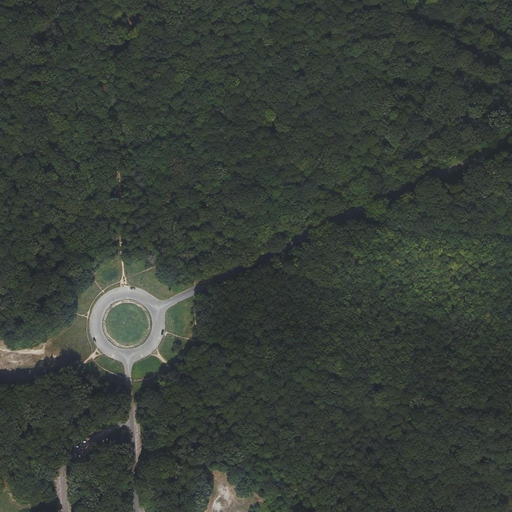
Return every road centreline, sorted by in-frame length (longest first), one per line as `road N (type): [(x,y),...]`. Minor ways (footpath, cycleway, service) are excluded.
road 1 (unclassified): [(156,309),(481,157),(511,133)]
road 2 (track): [(159,329),(511,417)]
road 3 (track): [(124,292),(112,0)]
road 4 (track): [(169,366),(315,511)]
road 5 (track): [(362,191),(180,257)]
road 6 (track): [(362,191),(384,224),(511,236)]
road 7 (unclassified): [(136,511),(127,356)]
road 8 (unclassified): [(156,309),(124,292),(98,311),(98,338),(127,356)]
road 9 (track): [(391,66),(362,191)]
road 10 (track): [(92,357),(0,444)]
